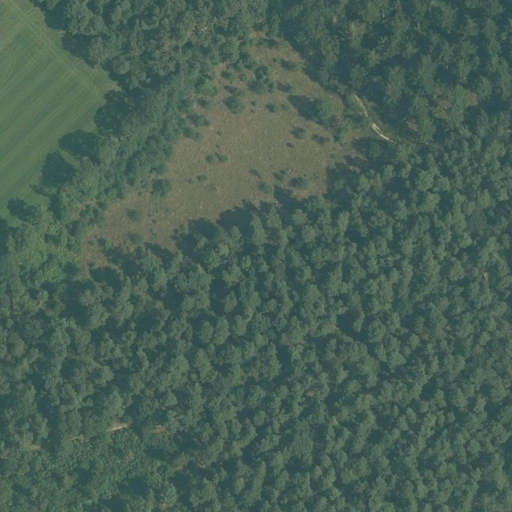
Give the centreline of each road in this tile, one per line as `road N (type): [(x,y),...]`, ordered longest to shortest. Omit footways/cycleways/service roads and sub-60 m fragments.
road 1 (track): [(0,467),(69,438),(182,420),(266,386),(400,381),(511,394)]
road 2 (track): [(511,113),(434,143),(394,143),(375,128),(311,21)]
